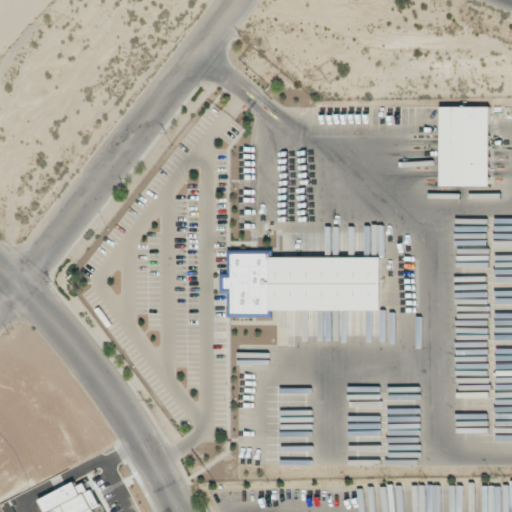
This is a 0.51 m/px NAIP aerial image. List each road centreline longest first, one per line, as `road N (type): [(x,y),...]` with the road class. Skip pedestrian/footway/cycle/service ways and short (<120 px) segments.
road 1 (residential): [(0,304),(236,0)]
road 2 (residential): [(182,511),(94,365),(0,268)]
